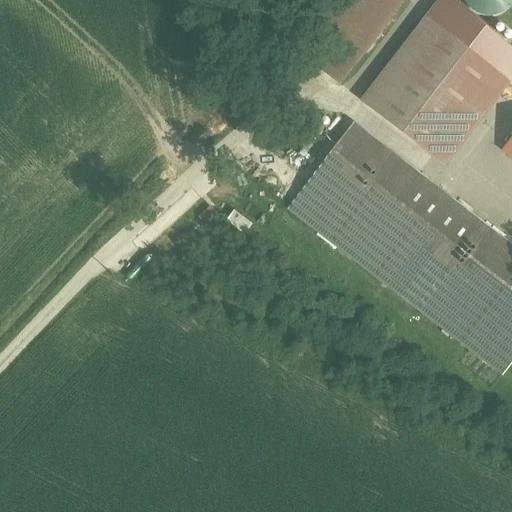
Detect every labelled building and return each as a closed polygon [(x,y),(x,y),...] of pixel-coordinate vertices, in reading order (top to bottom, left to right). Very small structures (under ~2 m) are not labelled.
[(503,12),(511,8),(511,6),(511,0),(470,0),(471,1),(477,8),(485,12),(494,14),(503,12)] [(496,74),(427,21),(364,103),(433,156),(496,74)] [(347,39),(323,70),(341,85),(366,53),(347,39)] [(334,118),(329,140),(341,143),(346,121),(334,118)] [(511,362),(511,247),(355,126),(312,182),(410,257),(388,284),(503,374),(511,362)] [(209,207),(197,218),(205,226),(217,215),(209,207)] [(245,236),(252,225),(232,212),(225,223),(245,236)] [(494,385),(500,374),(466,353),(460,364),(494,385)]
